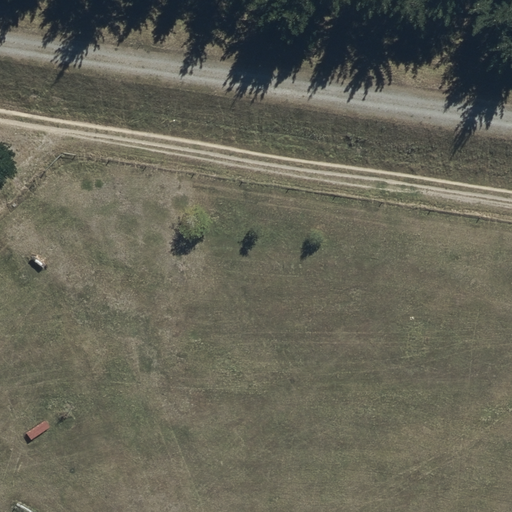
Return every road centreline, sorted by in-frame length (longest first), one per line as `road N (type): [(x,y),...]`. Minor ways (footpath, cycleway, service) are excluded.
road 1 (track): [(0,183),(39,139),(511,209)]
road 2 (track): [(0,44),(511,118)]
